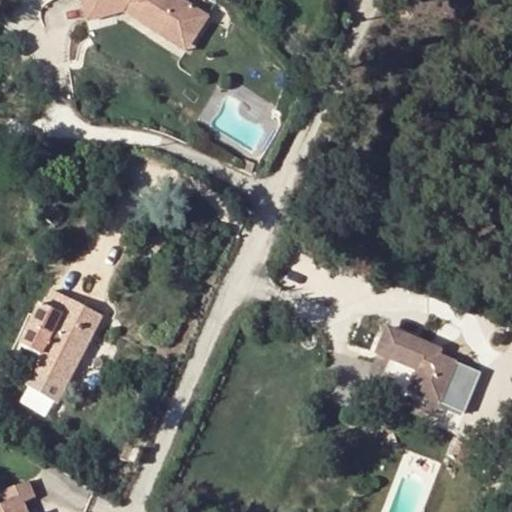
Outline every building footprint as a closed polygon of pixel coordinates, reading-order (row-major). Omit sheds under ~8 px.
[(98,0),(105,35),(140,28),(203,71),(228,34),(178,0),(147,0),(98,0)] [(158,235),(145,248),(155,257),(167,242),(158,235)] [(38,307),(17,347),(72,377),(101,320),(51,294),(42,309),(38,307)] [(373,354),(386,360),(414,372),(407,390),(438,404),(459,413),(478,372),(437,354),(424,349),(426,342),(386,325),(373,354)] [(424,349),(437,354),(440,349),(426,342),(424,349)] [(414,372),(386,360),(377,377),(407,390),(414,372)] [(407,390),(402,402),(433,416),(438,404),(407,390)] [(0,491),(3,499),(0,500),(0,511),(25,511),(23,504),(37,498),(29,477),(0,489),(0,491)]
